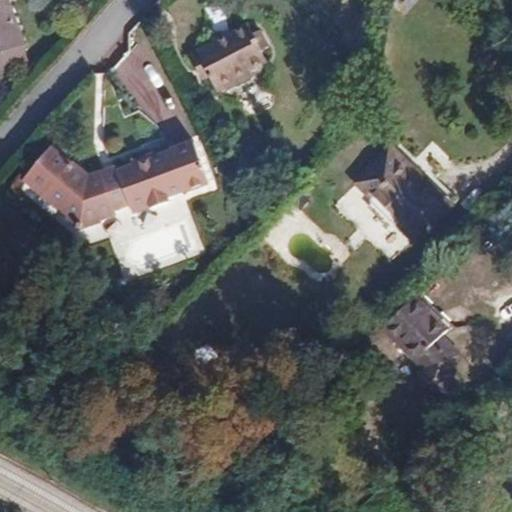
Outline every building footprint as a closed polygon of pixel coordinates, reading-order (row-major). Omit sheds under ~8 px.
[(0,0),(0,53),(24,45),(7,0),(0,0)] [(214,44),(191,57),(197,69),(202,66),(209,76),(217,92),(234,83),(235,85),(252,76),(250,71),(266,62),(248,27),(231,36),(229,32),(213,41),(214,44)] [(197,69),(203,80),(209,76),(202,66),(197,69)] [(118,173),(130,206),(133,213),(149,208),(150,210),(169,204),(167,199),(207,184),(194,147),(154,161),(153,158),(134,164),(135,168),(118,173)] [(99,219),(115,213),(115,212),(104,179),(102,174),(91,178),(74,164),(72,166),(52,149),(26,180),(65,214),(63,216),(78,229),(100,222),(99,219)] [(435,229),(460,203),(434,176),(425,185),(389,149),(357,184),(415,242),(431,226),(435,229)] [(118,173),(104,179),(115,212),(130,206),(118,173)] [(301,212),(311,200),(300,190),(290,201),(301,212)] [(451,329),(416,296),(382,331),(420,369),(414,391),(445,400),(458,355),(441,339),(451,329)]
